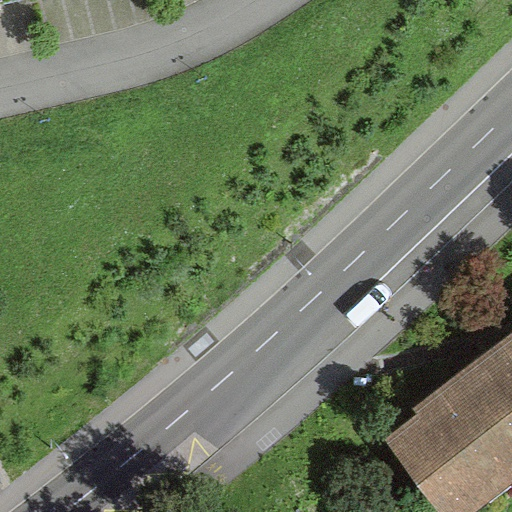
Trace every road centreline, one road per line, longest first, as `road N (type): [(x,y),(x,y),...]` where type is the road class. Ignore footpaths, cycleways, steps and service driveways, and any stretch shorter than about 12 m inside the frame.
road 1 (secondary): [(511,108),(274,334),(65,511)]
road 2 (residential): [(260,0),(143,57),(0,90)]
